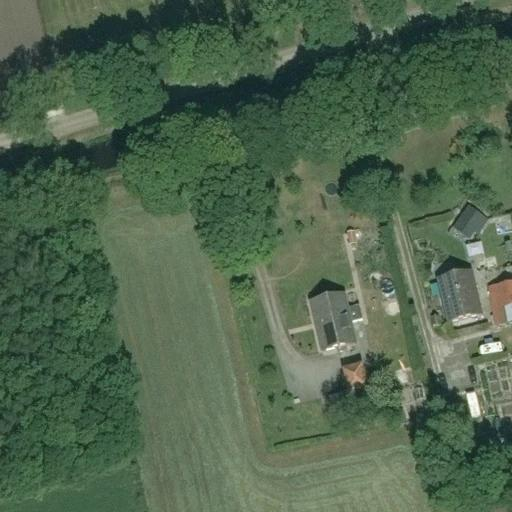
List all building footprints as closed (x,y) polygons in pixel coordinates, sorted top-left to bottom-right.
[(449,325),(482,317),(471,274),(438,282),(449,325)] [(495,329),(511,325),(511,284),(487,289),(495,329)] [(351,325),(363,322),(360,308),(348,311),(344,296),(311,304),(323,354),(356,346),(351,325)] [(373,410),(380,408),(378,400),(371,401),(369,390),(363,366),(342,371),(348,394),(327,398),(333,419),(367,412),(370,420),(376,419),(373,410)] [(480,367),(468,370),(473,390),(485,386),(480,367)]
